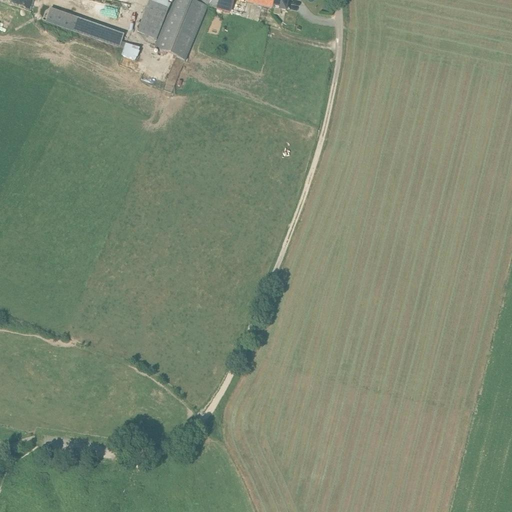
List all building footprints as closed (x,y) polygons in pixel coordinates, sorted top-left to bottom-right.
[(149,0),(136,33),(156,40),(171,5),(168,4),(169,0),(149,0)] [(184,0),(174,0),(158,42),(157,42),(154,49),(184,62),(207,6),(184,0)] [(184,0),(207,6),(217,9),(219,0),(184,0)] [(219,0),(217,9),(241,16),(244,3),(232,0),(219,0)] [(232,0),(244,3),(258,6),(272,8),(273,0),(232,0)] [(273,0),(272,8),(285,11),(286,0),(273,0)] [(46,23),(121,47),(125,34),(50,10),(46,23)] [(122,56),(138,62),(142,50),(127,44),(122,56)]
